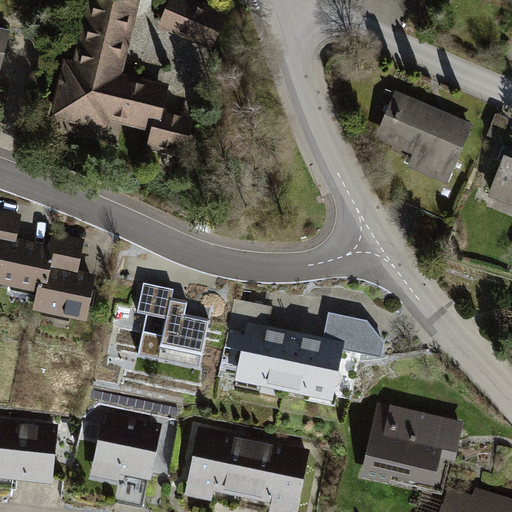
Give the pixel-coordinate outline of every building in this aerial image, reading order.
[(143,12),(101,0),(89,0),(56,119),(155,147),(166,109),(119,96),(143,12)] [(221,15),(188,0),(171,0),(161,24),(208,45),(221,15)] [(452,185),(476,129),(395,95),(372,151),(452,185)] [(511,207),(511,152),(502,149),(484,198),(511,207)] [(11,244),(0,241),(0,285),(31,291),(34,278),(43,280),(46,265),(50,246),(12,239),(11,244)] [(34,278),(31,291),(27,312),(82,322),(91,273),(46,265),(43,280),(34,278)] [(173,292),(144,285),(137,316),(146,318),(137,356),(199,370),(209,323),(185,317),(188,304),(171,300),(173,292)] [(293,330),(242,320),(230,378),(280,388),(293,330)] [(293,330),(280,388),(331,399),(343,341),(293,330)] [(362,461),(439,481),(454,420),(377,401),(362,461)] [(87,474),(145,485),(157,422),(99,411),(87,474)] [(0,476),(51,479),(54,428),(0,424),(0,476)] [(192,428),(181,488),(238,498),(249,437),(192,428)] [(297,511),(309,448),(249,437),(238,498),(268,503),(266,511),(297,511)] [(511,511),(511,497),(452,479),(441,511),(511,511)]
